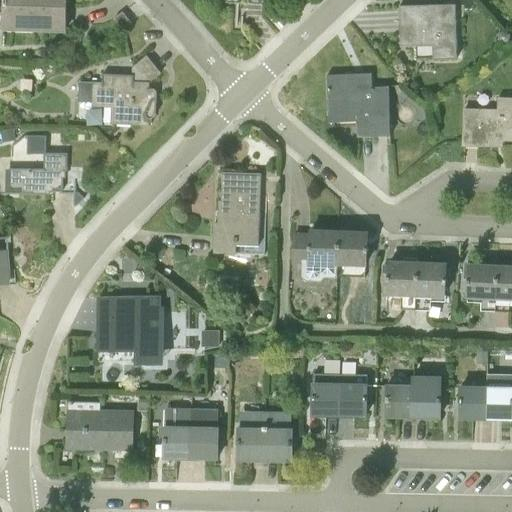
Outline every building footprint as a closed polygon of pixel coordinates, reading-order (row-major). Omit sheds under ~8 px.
[(1,0),(1,30),(63,31),(64,0),(1,0)] [(433,59),(457,58),(456,4),(400,6),(401,46),(419,45),(419,59),(433,59)] [(132,23),(131,23),(123,12),(115,18),(124,29),(132,23)] [(508,34),(503,30),(498,32),(497,40),(502,43),(508,41),(508,34)] [(147,85),(161,73),(147,56),(131,69),(131,74),(103,74),(103,82),(80,82),(79,101),(93,102),(93,107),(112,108),(111,121),(151,125),(152,119),(155,116),(156,113),(157,93),(157,92),(156,91),(155,90),(155,89),(154,89),(153,89),(150,88),(147,85)] [(391,135),(390,115),(389,86),(373,87),(372,73),(327,75),(329,119),(358,118),(358,137),(391,135)] [(491,139),(511,139),(511,99),(500,99),(499,111),(465,110),(464,144),(490,145),(491,139)] [(14,128),(0,131),(2,142),(16,140),(14,128)] [(67,168),(67,150),(58,150),(59,144),(46,144),(46,136),(25,135),(12,146),(11,173),(11,193),(51,193),(51,190),(61,190),(61,193),(74,193),(74,205),(78,205),(85,198),(78,192),(77,192),(76,168),(67,168)] [(259,246),(262,173),(223,172),(221,223),(216,222),(214,253),(237,253),(237,245),(259,246)] [(340,232),(340,231),(312,230),(311,238),(295,237),(294,259),(304,260),(303,268),(322,269),(326,268),(338,269),(340,232)] [(366,270),(368,233),(340,232),(338,269),(366,270)] [(0,280),(11,280),(9,250),(0,250),(0,280)] [(417,295),(418,263),(390,262),(389,293),(417,295)] [(445,296),(446,264),(418,263),(417,295),(445,296)] [(497,298),(498,266),(470,265),(469,297),(497,298)] [(511,298),(511,266),(498,266),(497,298),(511,298)] [(164,348),(165,345),(166,304),(162,304),(162,293),(101,292),(100,355),(128,356),(128,344),(139,344),(139,348),(140,350),(141,353),(143,354),(144,356),(145,356),(148,358),(151,358),(154,358),(156,357),(158,357),(160,355),(162,354),(163,352),(164,350),(164,348)] [(172,346),(197,345),(196,327),(188,327),(187,313),(171,314),(172,346)] [(218,332),(203,332),(204,346),(218,346),(218,332)] [(488,348),(476,348),(476,363),(488,364),(488,348)] [(281,363),(268,363),(268,372),(281,372),(281,363)] [(340,415),(340,374),(314,373),(314,384),(313,384),(313,414),(340,415)] [(367,385),(366,385),(366,375),(340,374),(340,415),(366,415),(367,385)] [(440,417),(441,375),(414,375),(414,386),(413,416),(440,417)] [(413,416),(414,386),(387,385),(386,416),(413,416)] [(487,418),(487,387),(461,387),(460,417),(487,418)] [(511,418),(511,387),(487,387),(487,418),(511,418)] [(148,397),(138,397),(137,411),(148,411),(148,397)] [(192,427),(192,408),(166,408),(166,427),(165,427),(164,457),(191,458),(192,427)] [(218,458),(219,428),(219,409),(192,408),(192,427),(191,458),(218,458)] [(69,411),(69,447),(132,448),(133,413),(69,411)] [(265,459),(266,411),(239,411),(239,429),(238,459),(265,459)] [(293,412),(289,412),(266,411),(265,459),(292,460),(292,430),(293,412)]
